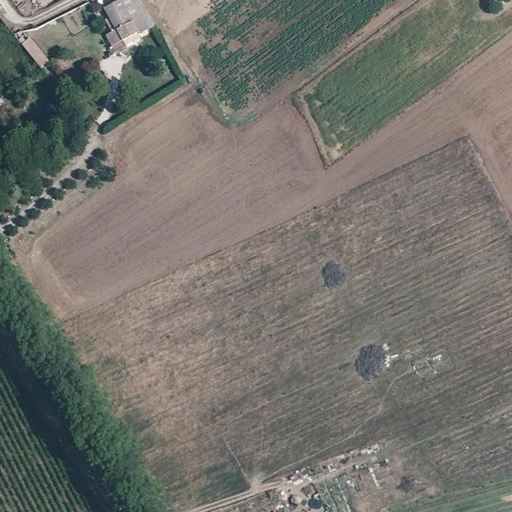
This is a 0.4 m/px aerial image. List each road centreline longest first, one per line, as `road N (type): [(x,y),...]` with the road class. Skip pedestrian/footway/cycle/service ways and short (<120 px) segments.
road 1 (unclassified): [(0,244),(156,511)]
road 2 (unknown): [(0,230),(80,183),(120,145)]
